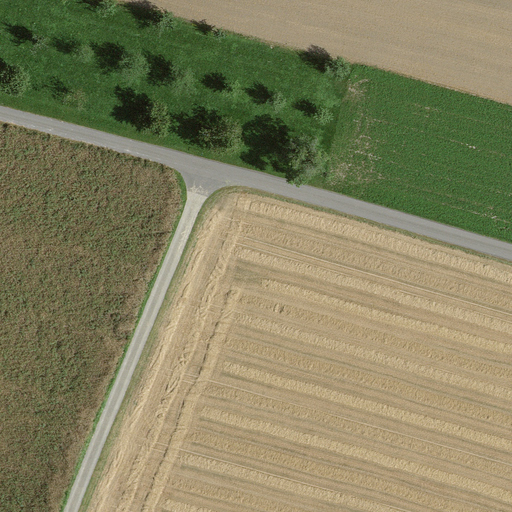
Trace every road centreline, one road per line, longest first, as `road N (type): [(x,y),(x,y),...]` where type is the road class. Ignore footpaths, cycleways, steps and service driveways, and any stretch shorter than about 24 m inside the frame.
road 1 (residential): [(0,116),(511,255)]
road 2 (track): [(68,511),(206,172)]
